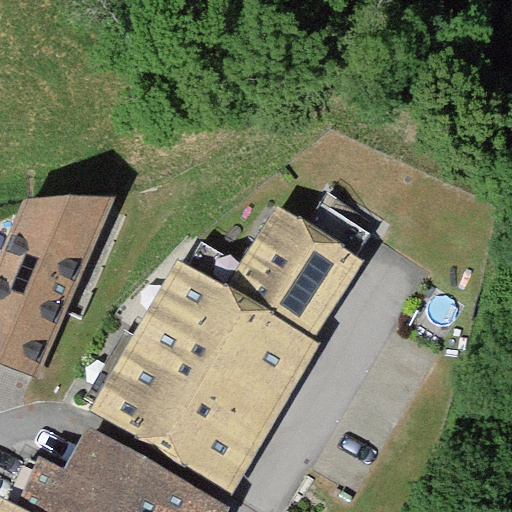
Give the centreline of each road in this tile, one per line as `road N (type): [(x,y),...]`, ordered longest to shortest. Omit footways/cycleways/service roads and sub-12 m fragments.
road 1 (residential): [(192,511),(48,428),(0,431)]
road 2 (residential): [(350,345),(249,511)]
